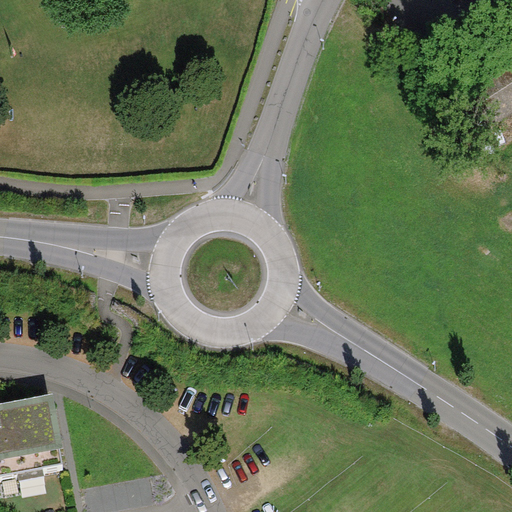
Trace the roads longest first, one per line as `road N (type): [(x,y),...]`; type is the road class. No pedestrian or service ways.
road 1 (residential): [(0,364),(109,397),(169,450),(199,502)]
road 2 (tertiary): [(0,237),(169,261)]
road 3 (tertiary): [(169,261),(176,304),(210,330),(251,328),(278,302)]
road 4 (tertiary): [(388,364),(511,451)]
road 5 (tertiary): [(388,364),(278,302)]
